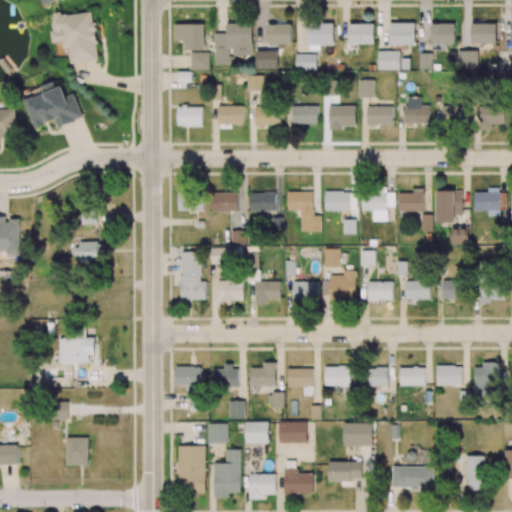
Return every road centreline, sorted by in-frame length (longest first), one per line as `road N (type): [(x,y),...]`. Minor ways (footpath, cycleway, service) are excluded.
road 1 (tertiary): [(150,0),(152,511)]
road 2 (residential): [(150,158),(511,158)]
road 3 (residential): [(151,333),(511,333)]
road 4 (residential): [(150,158),(85,159),(34,181),(0,183)]
road 5 (residential): [(0,499),(152,499)]
